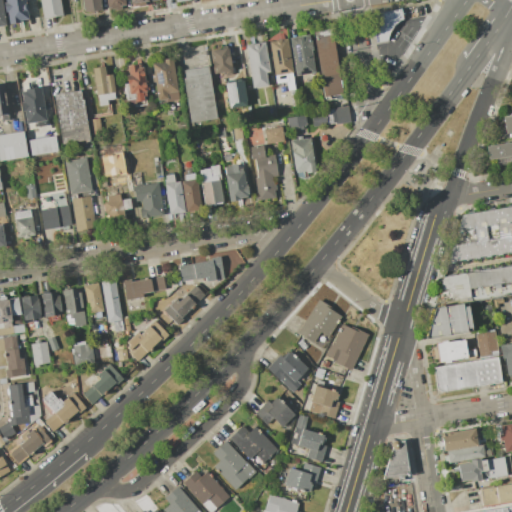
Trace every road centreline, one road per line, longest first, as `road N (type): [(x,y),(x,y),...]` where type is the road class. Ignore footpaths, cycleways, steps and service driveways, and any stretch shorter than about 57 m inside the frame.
road 1 (secondary): [(62,511),(245,345),(408,150)]
road 2 (secondary): [(368,136),(216,323),(80,447)]
road 3 (residential): [(334,0),(0,55)]
road 4 (residential): [(293,233),(257,230),(0,272)]
road 5 (tertiary): [(449,194),(500,56),(506,12)]
road 6 (secondary): [(464,0),(368,136)]
